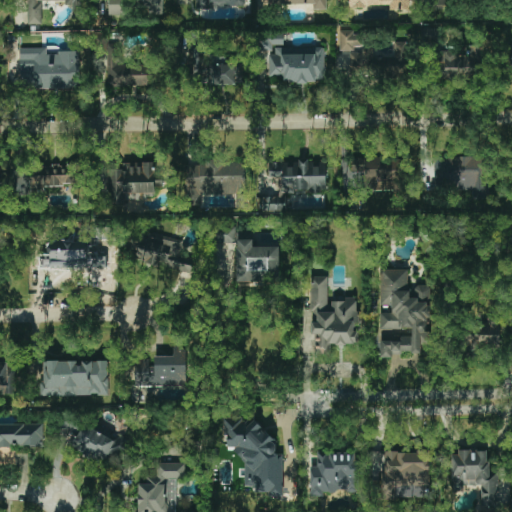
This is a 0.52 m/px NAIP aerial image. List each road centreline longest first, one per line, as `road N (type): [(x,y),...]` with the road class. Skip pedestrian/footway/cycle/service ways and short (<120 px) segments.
road 1 (residential): [(511,119),(0,127)]
road 2 (residential): [(511,393),(290,403),(304,413),(511,410)]
road 3 (residential): [(135,312),(0,313)]
